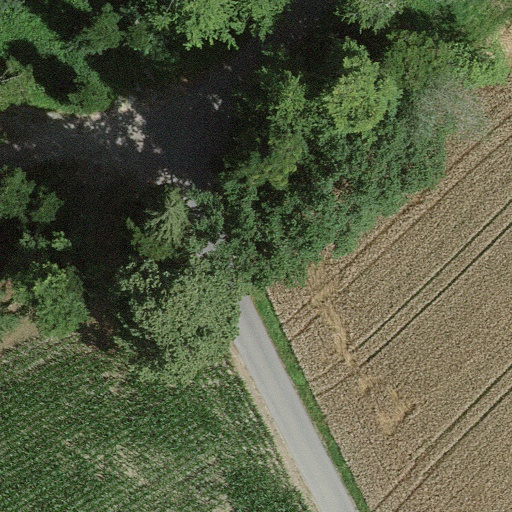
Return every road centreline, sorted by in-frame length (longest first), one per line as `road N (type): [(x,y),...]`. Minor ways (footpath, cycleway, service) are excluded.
road 1 (unclassified): [(314,0),(208,116),(197,179),(230,299),(334,511)]
road 2 (track): [(0,153),(36,133),(208,116),(109,0)]
